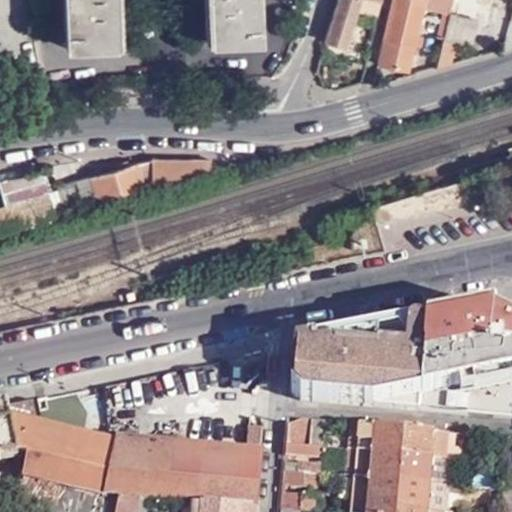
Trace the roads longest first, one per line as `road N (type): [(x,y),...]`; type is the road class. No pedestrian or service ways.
road 1 (residential): [(0,359),(275,303)]
road 2 (tertiary): [(0,135),(52,126),(279,126)]
road 3 (residential): [(266,407),(511,427)]
road 4 (residential): [(275,303),(511,257)]
road 5 (tertiary): [(356,117),(511,68)]
road 6 (residential): [(279,126),(322,0)]
road 7 (unknown): [(165,126),(166,0)]
road 8 (residential): [(384,0),(356,117)]
